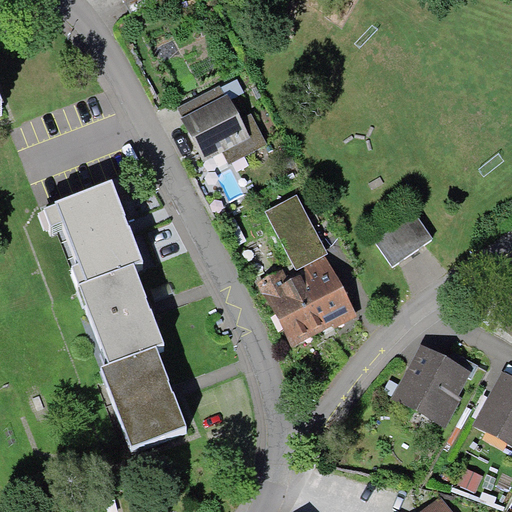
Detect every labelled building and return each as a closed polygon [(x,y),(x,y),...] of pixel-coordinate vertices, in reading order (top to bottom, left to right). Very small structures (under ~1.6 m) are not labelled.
[(120,0),(128,15),(155,1),(154,0),(120,0)] [(237,119),(221,87),(177,109),(204,162),(223,153),(229,164),(268,145),(252,112),(237,119)] [(86,292),(130,274),(143,269),(111,190),(54,213),(86,292)] [(297,198),(266,214),(296,272),(327,256),(297,198)] [(414,213),(373,241),(392,267),(433,239),(414,213)] [(357,318),(326,261),(289,282),(281,268),(255,282),(291,348),(333,326),(335,330),(357,318)] [(77,295),(109,374),(153,357),(163,353),(130,274),(86,292),(77,295)] [(446,360),(420,347),(393,400),(446,427),(470,379),(473,381),(480,367),(450,352),(446,360)] [(153,357),(109,374),(100,378),(131,456),(184,435),(153,357)] [(511,382),(500,377),(476,424),(511,442),(511,382)] [(451,511),(440,497),(421,511),(451,511)]
